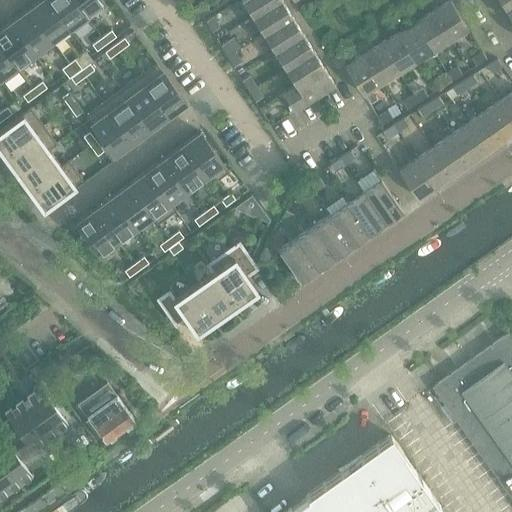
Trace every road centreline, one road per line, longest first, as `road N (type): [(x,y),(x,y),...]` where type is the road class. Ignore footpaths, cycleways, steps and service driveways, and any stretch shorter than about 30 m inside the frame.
road 1 (residential): [(74,299),(186,387),(422,220)]
road 2 (residential): [(509,262),(158,511)]
road 3 (residential): [(56,219),(223,97)]
road 4 (residential): [(290,148),(356,110),(422,220)]
